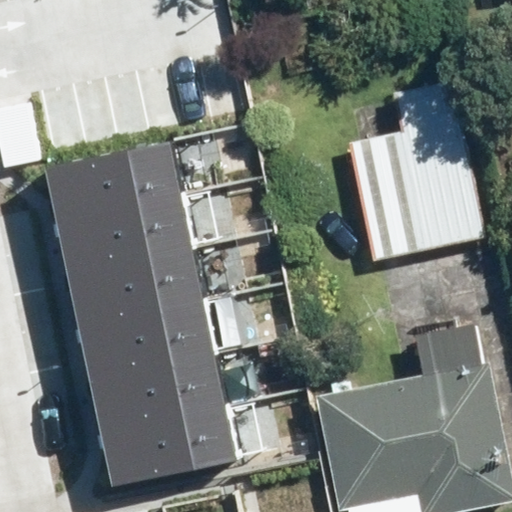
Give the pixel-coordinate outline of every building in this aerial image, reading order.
[(497,234),(472,74),(401,85),(409,131),(367,138),(385,252),(497,234)] [(64,153),(75,206),(188,182),(177,129),(64,153)] [(75,206),(86,259),(199,235),(188,182),(75,206)] [(86,259),(98,312),(210,288),(199,235),(86,259)] [(98,312),(109,365),(222,341),(210,288),(98,312)] [(432,374),(340,388),(358,511),(459,511),(459,507),(511,499),(511,460),(511,455),(511,454),(511,407),(499,322),(426,333),(432,374)] [(109,365),(120,418),(233,394),(222,341),(109,365)] [(120,418),(131,471),(244,447),(233,394),(120,418)]
